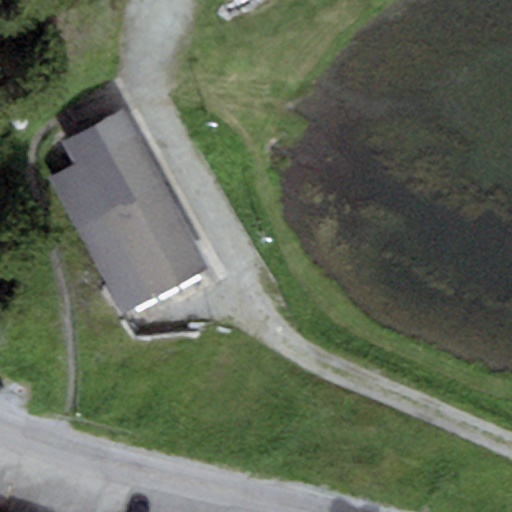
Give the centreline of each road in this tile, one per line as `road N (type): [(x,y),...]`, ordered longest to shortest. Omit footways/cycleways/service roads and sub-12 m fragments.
road 1 (track): [(162,0),(142,73),(284,345),(511,447)]
road 2 (residential): [(0,427),(130,469),(328,511)]
